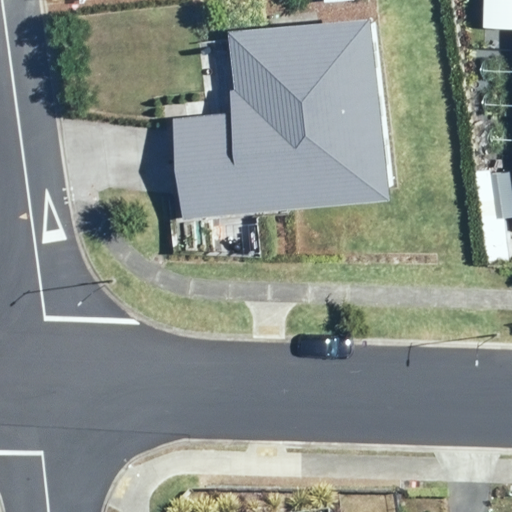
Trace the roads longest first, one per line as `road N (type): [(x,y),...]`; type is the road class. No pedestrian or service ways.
road 1 (residential): [(49,372),(511,394)]
road 2 (residential): [(3,0),(49,372)]
road 3 (residential): [(65,511),(49,372)]
